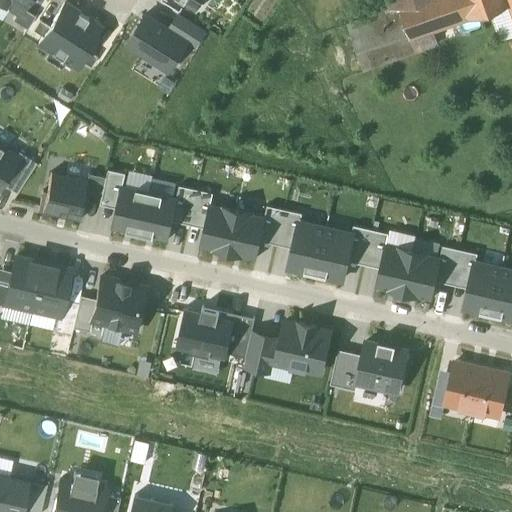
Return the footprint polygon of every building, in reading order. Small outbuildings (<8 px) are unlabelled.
[(22,0),(0,0),(0,2),(15,12),(22,0)] [(181,0),(197,10),(203,0),(181,0)] [(511,4),(509,0),(383,0),(386,8),(345,23),(358,60),(511,4)] [(39,19),(33,28),(43,35),(39,42),(75,65),(79,58),(90,65),(95,56),(86,50),(101,26),(64,3),(50,26),(39,19)] [(179,13),(168,30),(188,42),(195,47),(206,30),(179,13)] [(145,15),(127,42),(170,70),(188,42),(168,30),(145,15)] [(0,178),(15,155),(0,145),(0,178)] [(18,150),(15,155),(0,178),(0,180),(16,191),(35,161),(18,150)] [(116,208),(122,184),(124,172),(109,169),(100,204),(116,208)] [(90,181),(50,172),(41,210),(81,219),(90,181)] [(112,227),(140,233),(150,191),(122,184),(116,208),(112,227)] [(204,227),(210,202),(212,192),(180,185),(178,197),(172,220),(204,227)] [(150,191),(140,233),(168,240),(172,220),(178,197),(150,191)] [(200,245),(228,252),(238,209),(210,202),(204,227),(200,245)] [(268,205),(266,215),(260,240),(293,248),(300,220),(301,213),(268,205)] [(238,209),(228,252),(256,258),(260,240),(266,215),(238,209)] [(289,264),(316,270),(326,226),(300,220),(293,248),(289,264)] [(382,267),(389,240),(390,233),(353,224),(351,232),(345,258),(382,267)] [(351,232),(326,226),(316,270),(341,276),(345,258),(351,232)] [(378,285),(404,291),(414,246),(389,240),(382,267),(378,285)] [(44,251),(14,244),(1,295),(32,302),(44,251)] [(470,288),(476,262),(478,253),(442,245),(440,252),(434,279),(470,288)] [(414,246),(404,291),(429,297),(434,279),(440,252),(414,246)] [(76,259),(44,251),(32,302),(64,310),(76,259)] [(465,306),(491,313),(501,268),(476,262),(470,288),(465,306)] [(511,270),(501,268),(491,313),(511,317),(511,270)] [(146,285),(100,274),(95,298),(91,318),(136,328),(146,285)] [(91,318),(95,298),(80,295),(73,326),(88,329),(91,318)] [(331,331),(284,321),(280,338),(275,362),(321,372),(331,331)] [(275,362),(280,338),(254,332),(247,364),(273,370),(275,362)] [(409,349),(367,339),(363,355),(357,381),(399,391),(409,349)] [(357,381),(363,355),(339,350),(331,382),(355,388),(357,381)] [(445,403),(472,409),(482,367),(455,361),(445,403)] [(482,367),(472,409),(498,415),(508,373),(482,367)] [(27,480),(0,473),(0,511),(19,511),(20,509),(27,480)] [(106,488),(60,478),(52,511),(101,511),(105,496),(106,488)] [(38,511),(46,484),(27,480),(20,509),(33,511),(38,511)] [(170,511),(173,500),(137,492),(132,511),(170,511)] [(117,511),(120,499),(105,496),(101,511),(117,511)]
